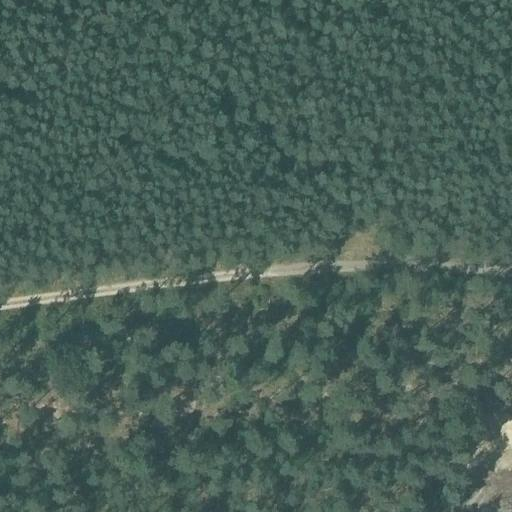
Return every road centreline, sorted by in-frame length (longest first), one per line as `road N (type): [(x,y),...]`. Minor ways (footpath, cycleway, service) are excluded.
road 1 (track): [(121,0),(382,266)]
road 2 (track): [(264,271),(0,304)]
road 3 (unclassified): [(511,279),(382,266),(264,271)]
